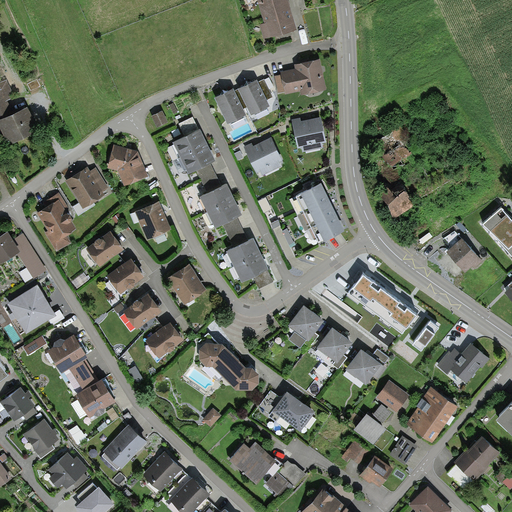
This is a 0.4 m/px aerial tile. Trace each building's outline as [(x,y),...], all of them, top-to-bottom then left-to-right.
[(288,0),(258,0),(265,21),(260,22),(264,34),(296,24),(288,0)] [(281,72),(274,74),(278,90),(285,88),(286,91),(301,88),(302,92),(327,87),(320,56),(293,62),(294,66),(281,69),(281,72)] [(258,76),(239,85),(251,111),(270,102),(268,99),(273,96),(265,77),(259,80),(258,76)] [(7,79),(0,82),(0,129),(8,146),(40,131),(28,107),(14,114),(8,102),(16,98),(7,79)] [(234,84),(215,93),(228,120),(247,111),(234,84)] [(152,113),(157,124),(167,119),(162,109),(152,113)] [(172,138),(180,154),(208,141),(200,125),(199,125),(193,114),(179,121),(184,132),(172,138)] [(321,115),(302,120),(301,116),(292,118),(298,145),(301,145),(302,150),(323,145),(322,140),(326,139),(321,115)] [(252,141),(245,145),(257,170),(261,169),(263,173),(281,165),(278,159),(282,157),(271,135),(253,143),(252,141)] [(389,140),(379,142),(381,151),(390,150),(389,140)] [(215,156),(208,141),(180,154),(188,170),(195,166),(201,178),(215,171),(209,159),(215,156)] [(107,168),(118,171),(125,186),(149,175),(138,152),(113,145),(107,168)] [(88,167),(66,180),(80,203),(83,208),(94,202),(106,195),(103,191),(108,188),(96,168),(91,171),(88,167)] [(200,192),(208,208),(234,195),(226,180),(221,182),(215,171),(201,178),(206,189),(200,192)] [(296,193),(304,210),(331,197),(322,180),(296,193)] [(393,222),(415,212),(401,184),(380,194),(393,222)] [(50,205),(37,213),(48,230),(44,233),(56,252),(73,242),(68,235),(77,229),(71,221),(72,218),(70,215),(67,213),(65,210),(69,208),(60,193),(48,201),(50,205)] [(242,211),(234,195),(208,208),(216,224),(221,221),(227,232),(242,225),(236,214),(242,211)] [(336,209),(331,197),(304,210),(310,222),(336,209)] [(159,201),(135,212),(148,240),(172,229),(159,201)] [(83,208),(80,203),(73,207),(78,216),(96,205),(94,202),(83,208)] [(511,215),(500,204),(484,220),(511,252),(511,215)] [(344,225),(336,209),(310,222),(319,238),(344,225)] [(119,214),(113,218),(116,223),(123,219),(119,214)] [(227,247),(234,263),(262,249),(254,234),(248,237),(242,225),(227,232),(233,244),(227,247)] [(461,236),(455,230),(443,236),(451,245),(447,248),(465,268),(470,263),(473,266),(482,258),(462,235),(461,236)] [(8,231),(0,236),(0,261),(1,263),(17,252),(34,279),(47,270),(23,234),(14,240),(8,231)] [(93,245),(87,250),(99,268),(125,250),(111,231),(102,238),(98,238),(94,241),(93,245)] [(270,266),(262,249),(234,263),(242,278),(252,273),(259,287),(275,280),(268,266),(270,266)] [(131,259),(107,277),(120,294),(128,289),(131,289),(134,287),(135,284),(145,277),(131,259)] [(189,265),(168,279),(184,304),(206,290),(189,265)] [(420,316),(364,273),(351,290),(403,330),(409,323),(412,326),(420,316)] [(13,312),(8,315),(21,334),(25,331),(27,335),(49,321),(57,316),(55,313),(37,285),(7,304),(13,312)] [(161,309),(150,294),(141,301),(137,301),(133,303),(133,307),(124,313),(125,315),(120,318),(130,330),(135,326),(137,328),(161,309)] [(325,321),(305,305),(288,326),(295,332),(289,340),(300,348),(305,342),(310,346),(318,335),(316,333),(325,321)] [(60,310),(55,313),(57,316),(49,321),(52,326),(65,318),(60,310)] [(438,325),(430,320),(413,343),(421,349),(438,325)] [(183,340),(170,322),(145,341),(159,359),(168,352),(170,352),(175,349),(175,346),(183,340)] [(353,343),(332,327),(316,348),(334,362),(332,364),(339,369),(347,358),(344,355),(353,343)] [(42,335),(23,347),(28,355),(47,343),(42,335)] [(54,347),(48,351),(62,373),(64,372),(78,394),(75,395),(90,419),(94,416),(99,417),(104,413),(105,409),(116,402),(108,388),(102,379),(97,382),(92,374),(94,372),(86,359),(88,358),(81,346),(74,335),(65,341),(61,340),(54,343),(54,347)] [(491,356),(471,340),(461,352),(454,346),(451,350),(449,349),(437,364),(458,381),(462,377),(467,381),(480,365),(483,367),(491,356)] [(260,384),(259,375),(253,368),(245,368),(222,344),(207,343),(200,350),(199,360),(206,367),(213,367),(237,390),(253,391),(260,384)] [(377,348),(373,354),(382,361),(385,363),(389,357),(377,348)] [(387,369),(361,350),(346,370),(367,385),(374,375),(379,378),(387,369)] [(409,393),(390,378),(377,396),(396,410),(409,393)] [(458,402),(431,384),(424,395),(423,394),(417,403),(419,404),(406,422),(432,439),(458,402)] [(21,387),(0,402),(14,421),(23,415),(33,407),(35,406),(29,398),(32,396),(28,391),(26,393),(21,387)] [(315,412),(286,391),(281,398),(271,390),(259,407),(269,414),(268,416),(276,422),(280,417),(301,432),(315,412)] [(372,414),(366,410),(353,427),(373,443),(387,425),(383,421),(392,409),(382,401),(372,414)] [(511,401),(497,417),(511,431),(511,401)] [(33,407),(23,415),(27,420),(37,412),(33,407)] [(213,408),(202,420),(210,427),(221,415),(213,408)] [(46,419),(23,435),(27,440),(28,440),(34,447),(33,449),(41,460),(55,449),(52,445),(60,439),(57,435),(59,434),(56,429),(54,430),(46,419)] [(78,424),(69,430),(78,443),(87,437),(78,424)] [(147,442),(129,425),(104,452),(105,453),(102,456),(118,470),(120,467),(122,469),(147,442)] [(502,450),(483,432),(456,460),(458,462),(448,472),(465,488),(474,478),(476,479),(482,473),(484,474),(492,466),(489,463),(502,450)] [(403,434),(390,453),(405,464),(419,445),(403,434)] [(373,449),(355,437),(345,453),(364,464),(373,449)] [(277,461),(255,442),(250,448),(243,442),(228,460),(256,485),(277,461)] [(183,469),(165,451),(144,472),(161,490),(183,469)] [(393,465),(375,452),(360,473),(378,485),(393,465)] [(53,474),(49,478),(58,488),(62,484),(66,489),(73,483),(78,488),(89,478),(85,474),(89,470),(76,455),(73,459),(67,453),(49,470),(53,474)] [(0,485),(1,487),(12,479),(0,462),(0,485)] [(511,471),(503,480),(511,488),(511,486),(511,471)] [(277,472),(266,483),(277,494),(289,483),(277,472)] [(193,477),(171,501),(182,511),(193,511),(211,493),(193,477)] [(78,497),(82,501),(97,488),(93,483),(78,497)] [(448,511),(451,509),(427,486),(409,505),(416,511),(448,511)] [(106,511),(115,505),(99,487),(97,488),(82,501),(75,507),(78,511),(106,511)] [(301,511),(341,511),(346,507),(325,487),(301,511)]
